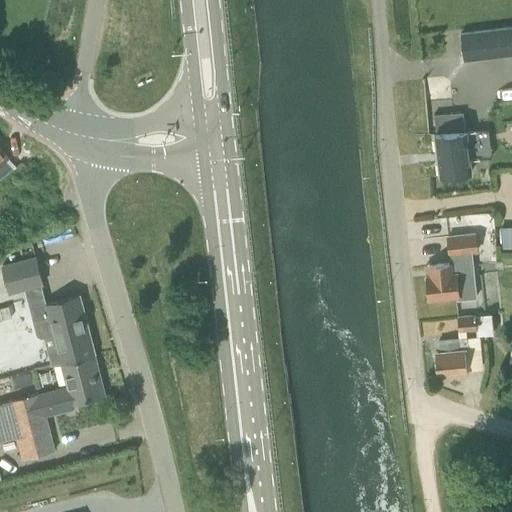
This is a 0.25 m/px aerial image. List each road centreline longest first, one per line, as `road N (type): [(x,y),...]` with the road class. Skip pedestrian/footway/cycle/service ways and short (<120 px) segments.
road 1 (unclassified): [(511,439),(421,425),(377,0)]
road 2 (unclassified): [(176,511),(101,255),(81,136)]
road 3 (primary): [(255,481),(224,164)]
road 4 (tertiary): [(81,136),(152,161),(224,164)]
road 5 (unclassified): [(81,136),(81,76),(96,0)]
